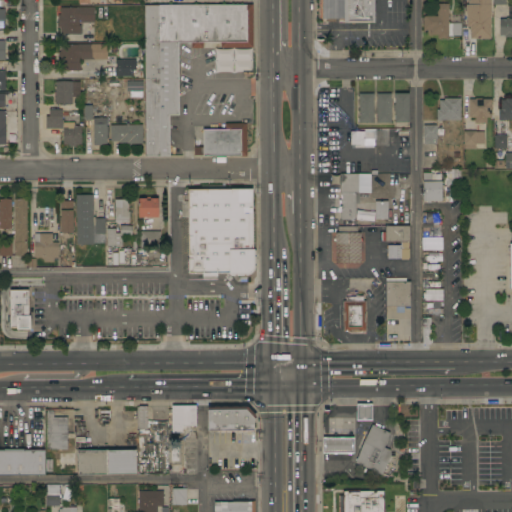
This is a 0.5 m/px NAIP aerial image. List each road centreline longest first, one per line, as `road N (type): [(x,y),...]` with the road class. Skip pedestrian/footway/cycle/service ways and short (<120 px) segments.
road 1 (residential): [(0,169),(300,171)]
road 2 (secondary): [(274,363),(0,364)]
road 3 (residential): [(271,70),(511,67)]
road 4 (secondary): [(284,388),(511,382)]
road 5 (secondary): [(451,361),(274,363)]
road 6 (residential): [(28,0),(27,169)]
road 7 (secondary): [(125,389),(284,388)]
road 8 (primary): [(271,70),(272,205)]
road 9 (primary): [(298,300),(300,171)]
road 10 (primary): [(285,511),(284,388)]
